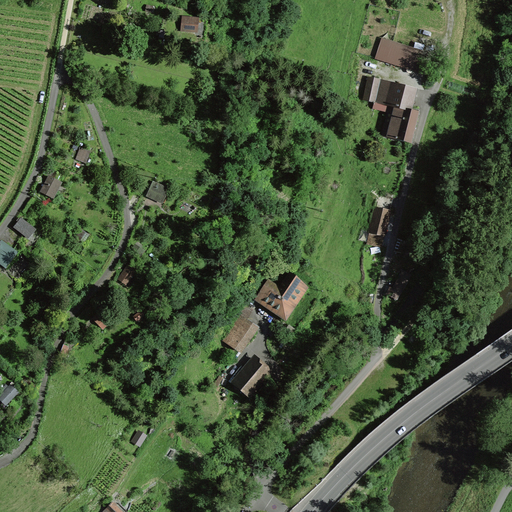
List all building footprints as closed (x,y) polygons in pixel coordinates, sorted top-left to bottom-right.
[(195,19),(184,18),(183,30),(194,31),(195,19)] [(381,39),(375,58),(417,71),(423,51),(381,39)] [(87,69),(80,67),(78,73),(82,74),(86,75),(87,69)] [(380,87),(374,108),(384,110),(386,104),(390,105),(382,136),(411,143),(419,112),(410,110),(415,89),(396,83),(395,84),(381,81),(379,87),(380,87)] [(87,163),(91,152),(79,147),(75,158),(81,161),(87,163)] [(51,195),(58,181),(49,177),(43,188),(42,190),(51,195)] [(151,196),(160,200),(164,190),(155,186),(156,184),(154,182),(148,195),(151,196)] [(394,212),(377,208),(368,242),(381,245),(388,216),(393,218),(394,212)] [(14,227),(26,236),(32,227),(21,218),(16,225),(14,227)] [(81,228),(75,237),(79,240),(83,243),(89,234),(81,228)] [(0,263),(6,268),(18,252),(2,240),(0,242),(0,263)] [(133,249),(131,251),(139,256),(142,250),(135,246),(133,249)] [(132,274),(126,269),(121,276),(119,278),(125,283),(132,274)] [(258,296),(285,315),(304,286),(295,280),(297,277),(290,273),(280,288),(275,285),(275,284),(269,280),(260,294),(258,296)] [(401,275),(394,289),(391,287),(387,294),(396,299),(408,278),(401,275)] [(242,315),(225,339),(241,350),(257,327),(245,319),(251,309),(244,304),(238,312),(242,315)] [(105,305),(92,318),(93,320),(103,330),(115,319),(105,305)] [(202,362),(208,367),(214,359),(209,354),(202,362)] [(254,358),(233,382),(250,396),(270,372),(254,358)] [(14,396),(18,392),(11,385),(3,393),(10,400),(14,396)] [(112,500),(113,501),(108,507),(107,509),(110,511),(118,511),(121,510),(116,506),(119,502),(113,498),(112,500)]
